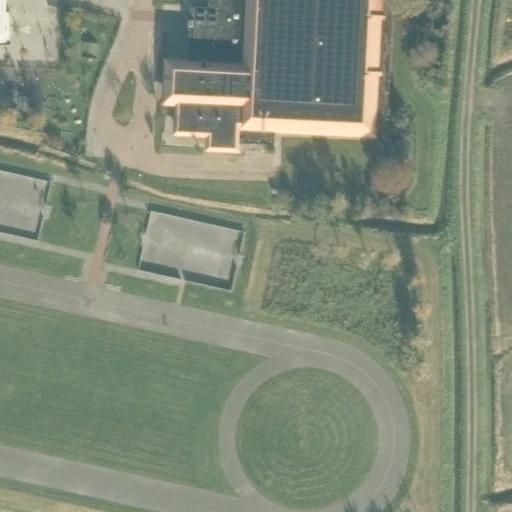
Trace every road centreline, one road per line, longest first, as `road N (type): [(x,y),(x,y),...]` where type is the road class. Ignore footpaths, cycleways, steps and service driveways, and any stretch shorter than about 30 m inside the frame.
road 1 (track): [(475,0),(463,128),(468,511)]
road 2 (unclassified): [(259,172),(144,165),(127,151),(141,0)]
